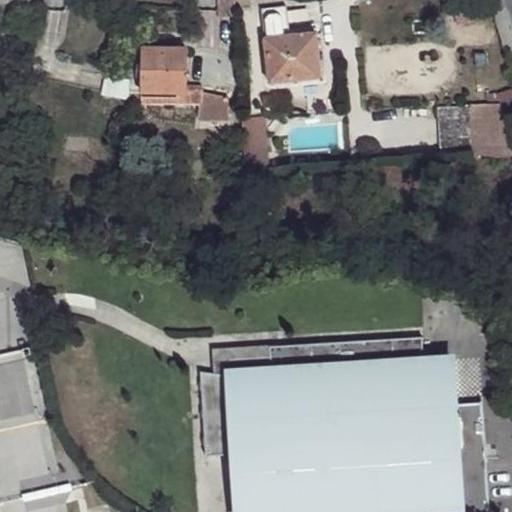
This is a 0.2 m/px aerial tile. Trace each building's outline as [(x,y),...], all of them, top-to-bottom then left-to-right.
[(235,7),(234,0),(217,0),(218,18),(236,17),(235,7)] [(143,7),(143,18),(183,19),(183,8),(143,7)] [(321,78),(316,34),(289,37),(286,7),(261,9),(269,83),(321,78)] [(187,87),(187,49),(143,48),(142,93),(129,92),(128,101),(128,104),(199,104),(199,121),(229,121),(228,97),(202,92),(187,92),(187,87)] [(101,95),(128,101),(129,92),(130,80),(105,76),(101,95)] [(470,107),(438,108),(441,152),(473,150),(474,157),(511,153),(511,144),(500,104),(470,105),(470,107)] [(265,117),(243,119),(247,178),(269,177),(265,117)] [(234,455),(237,511),(355,511),(388,510),(388,511),(489,511),(482,403),(455,405),(452,362),(423,364),(422,338),(270,347),(271,360),(218,364),(218,375),(213,374),(201,372),(206,456),(234,455)] [(218,375),(218,364),(271,360),(270,347),(270,346),(212,349),(213,374),(218,375)]
